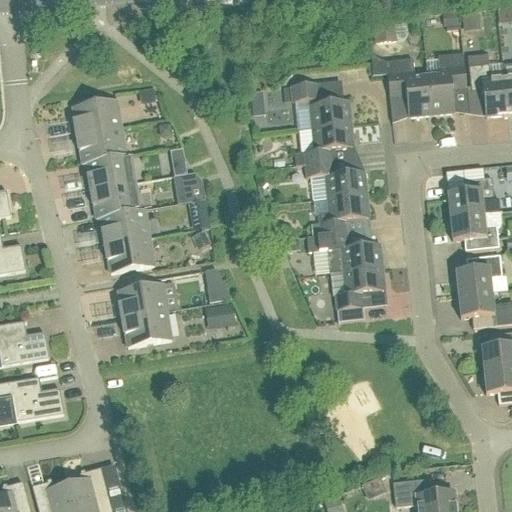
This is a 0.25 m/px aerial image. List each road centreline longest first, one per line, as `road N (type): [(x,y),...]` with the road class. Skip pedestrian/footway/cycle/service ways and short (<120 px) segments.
road 1 (residential): [(0,460),(106,443),(25,143)]
road 2 (residential): [(511,153),(433,161),(409,179),(421,342),(481,440)]
road 3 (residential): [(25,143),(7,8)]
